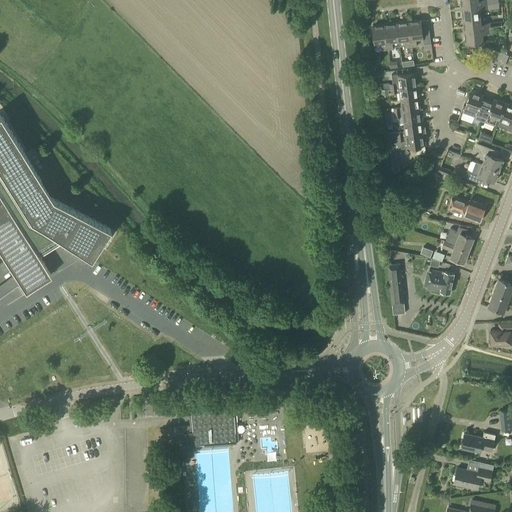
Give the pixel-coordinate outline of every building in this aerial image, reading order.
[(463,19),(480,17),(479,10),(487,9),(487,10),(499,8),(498,3),(461,7),(463,19)] [(464,31),(489,28),(504,26),(503,21),(489,23),(481,24),(480,17),(463,19),(464,31)] [(408,22),(412,47),(417,46),(416,38),(423,37),(424,45),(431,44),(429,29),(422,30),(421,20),(408,22)] [(407,47),(412,47),(408,22),(397,23),(399,40),(406,39),(407,47)] [(392,41),(399,40),(397,23),(385,25),(388,50),(393,49),(392,41)] [(383,50),(388,50),(385,25),(372,26),(374,43),(382,42),(383,50)] [(489,28),(464,31),(466,43),(483,41),(482,34),(490,33),(489,28)] [(487,60),(491,49),(485,47),(481,57),(487,60)] [(504,67),(508,56),(491,49),(487,60),(504,67)] [(417,85),(416,85),(415,73),(397,76),(398,83),(390,84),(389,83),(378,85),(380,96),(382,96),(382,90),(388,89),(388,90),(391,90),(391,89),(417,85)] [(400,100),(418,97),(417,92),(420,91),(419,85),(416,85),(417,85),(391,89),(391,90),(392,94),(400,93),(400,100)] [(483,95),(471,91),(463,112),(474,116),(474,117),(473,121),(476,122),(474,127),(478,128),(481,120),(480,119),(484,107),(479,105),(483,95)] [(420,109),(418,97),(400,100),(401,107),(394,108),(394,113),(420,109)] [(499,120),(505,103),(494,99),(490,110),(484,107),(480,119),(481,120),(486,122),(488,116),(499,120)] [(511,106),(505,103),(499,120),(510,124),(508,130),(511,131),(511,106)] [(399,124),(404,123),(421,121),(421,116),(423,115),(422,109),(420,109),(394,113),(395,117),(398,117),(399,124)] [(52,198),(0,114),(0,251),(25,291),(51,275),(35,249),(46,243),(56,237),(91,259),(110,229),(52,198)] [(388,138),(426,133),(425,127),(422,127),(421,121),(404,123),(405,131),(388,133),(388,138)] [(400,141),(401,148),(410,147),(411,150),(421,148),(421,146),(425,145),(424,140),(426,139),(426,133),(388,138),(389,142),(400,141)] [(482,164),(499,171),(503,160),(492,156),(494,150),(477,144),(475,150),(482,153),(480,158),(484,160),(482,164)] [(482,164),(476,162),(472,172),(467,170),(465,176),(482,183),(484,177),(495,181),(499,171),(482,164)] [(449,176),(451,170),(440,166),(438,172),(449,176)] [(412,210),(421,189),(405,183),(393,212),(410,215),(412,210)] [(452,196),(447,208),(453,209),(448,222),(461,224),(464,216),(479,222),(485,205),(470,199),(469,203),(452,196)] [(390,224),(394,225),(407,227),(408,218),(392,215),(390,224)] [(389,230),(387,241),(396,243),(398,232),(397,232),(398,229),(394,228),(393,231),(389,230)] [(455,245),(468,250),(469,249),(470,250),(472,244),(471,243),(473,237),(449,228),(446,235),(458,239),(455,245)] [(468,250),(455,245),(444,240),(441,247),(448,249),(449,247),(454,249),(451,257),(464,262),(468,250)] [(433,250),(423,247),(420,253),(430,257),(433,250)] [(400,263),(387,264),(389,278),(402,277),(400,263)] [(444,273),(431,270),(427,288),(441,291),(440,291),(450,293),(454,273),(445,271),(444,273)] [(504,312),(511,288),(511,283),(499,278),(488,306),(504,312)] [(491,343),(511,342),(511,330),(511,322),(503,323),(503,329),(490,330),(491,343)] [(238,413),(270,410),(269,398),(237,400),(238,413)] [(187,445),(236,441),(234,407),(192,411),(193,425),(179,426),(180,435),(176,435),(176,442),(180,442),(181,455),(188,455),(187,445)] [(511,409),(499,410),(501,431),(511,429),(511,409)] [(494,439),(495,435),(484,432),(483,437),(465,433),(462,448),(480,452),(481,449),(492,451),(494,439)] [(489,481),(492,470),(493,464),(480,462),(479,467),(478,472),(457,467),(454,483),(477,489),(480,479),(489,481)] [(494,511),(495,507),(470,502),(468,511),(466,511),(448,508),(446,511),(494,511)]
